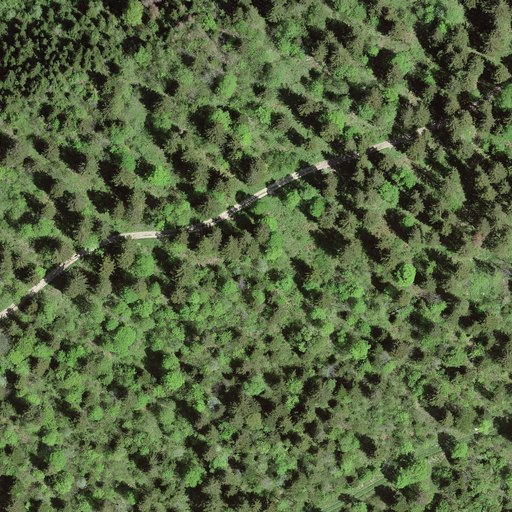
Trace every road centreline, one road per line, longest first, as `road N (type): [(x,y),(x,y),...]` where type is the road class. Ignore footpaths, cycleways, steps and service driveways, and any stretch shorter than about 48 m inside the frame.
road 1 (track): [(0,317),(88,248),(209,223),(294,176),(457,117),(511,78)]
road 2 (track): [(317,511),(511,421)]
